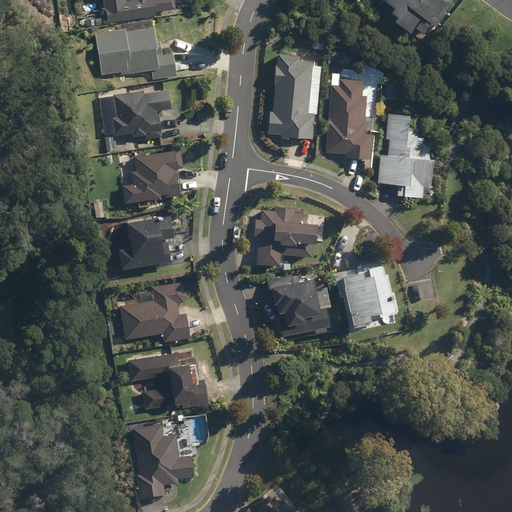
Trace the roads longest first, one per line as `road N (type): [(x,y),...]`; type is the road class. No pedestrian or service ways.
road 1 (residential): [(216,511),(253,408),(250,359),(224,268),(231,168)]
road 2 (residential): [(422,300),(415,268),(369,213),(321,184),(231,168)]
road 3 (residential): [(231,168),(245,34),(258,0)]
